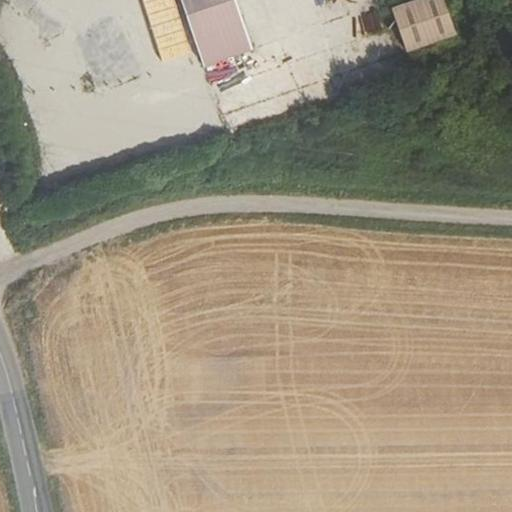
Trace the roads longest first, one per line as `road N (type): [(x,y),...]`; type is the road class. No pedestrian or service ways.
road 1 (track): [(0,285),(39,257),(94,235),(188,210),(268,205),(511,222)]
road 2 (tertiary): [(35,511),(0,365)]
